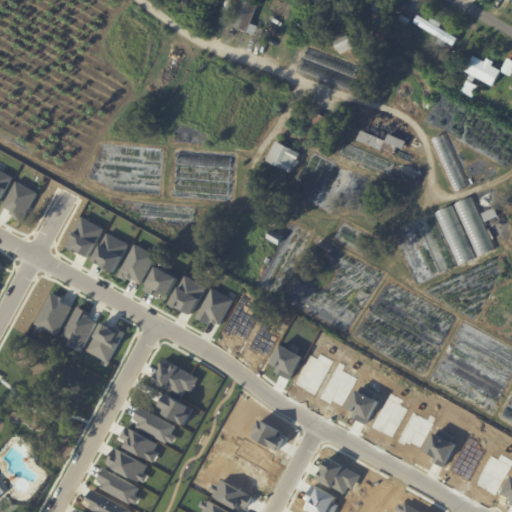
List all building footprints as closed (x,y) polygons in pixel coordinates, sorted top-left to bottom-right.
[(201,6),(190,11),(184,0),(200,0),(203,6),(201,6)] [(255,15),(252,24),(259,26),(256,34),(233,26),(241,0),(244,0),(259,5),(255,15)] [(384,0),(379,11),(365,3),(363,8),(351,1),(351,0),(384,0)] [(337,11),(354,21),(351,27),(333,17),(337,11)] [(404,15),(413,19),(406,31),(401,28),(400,28),(397,26),(403,14),(404,15)] [(431,21),(433,17),(444,23),(441,28),(460,39),(455,46),(449,42),(446,47),(438,42),(441,37),(416,22),(420,15),(431,21)] [(343,54),(342,55),(335,42),(349,35),(356,47),(343,54)] [(488,63),(503,71),(495,86),(478,77),(476,82),(470,79),(473,74),(467,71),(476,56),(488,63)] [(501,71),(511,76),(511,59),(507,58),(501,71)] [(310,127),(318,113),(330,119),(342,111),(346,116),(332,125),(329,121),(323,134),(310,127)] [(385,141),(386,141),(381,151),(358,140),(362,130),(385,141)] [(399,146),(388,141),(391,134),(408,142),(405,149),(399,146)] [(464,190),(457,193),(433,140),(444,135),(467,188),(464,190)] [(302,154),(298,160),(301,161),(299,166),(296,165),(292,173),(268,161),(278,141),(302,154)] [(345,143),(395,164),(390,176),(340,155),(345,143)] [(0,195),(11,176),(0,169),(0,195)] [(17,181),(4,205),(13,210),(11,214),(23,220),(38,193),(17,181)] [(493,248),(477,255),(454,204),(471,197),(493,248)] [(452,205),(475,257),(458,264),(435,213),(452,205)] [(484,214),(497,208),(501,217),(488,223),(484,214)] [(433,214),(456,265),(439,273),(416,221),(433,214)] [(83,217),(67,246),(88,257),(104,228),(83,217)] [(273,230),(285,236),(280,245),(268,239),(273,230)] [(108,232),(93,260),(103,265),(102,265),(114,272),(129,244),(108,232)] [(135,243),(118,275),(126,279),(127,277),(130,279),(131,278),(141,283),(157,255),(135,243)] [(157,266),(144,289),(159,297),(161,292),(168,296),(178,278),(157,266)] [(185,275),(170,303),(181,310),(182,308),(192,314),(206,287),(185,275)] [(212,288),(196,317),(203,322),(204,320),(208,323),(210,319),(220,324),(233,299),(212,288)] [(63,298),(61,301),(71,307),(56,335),(35,323),(52,292),(63,298)] [(242,296),(222,332),(230,336),(232,334),(235,336),(235,335),(245,340),(260,312),(245,304),(248,299),(242,296)] [(77,306),(61,336),(83,348),(96,322),(87,317),(88,315),(84,313),(85,310),(77,306)] [(116,328),(103,321),(87,350),(108,362),(125,332),(117,327),(116,328)] [(263,321),(248,349),(257,354),(259,351),(268,356),(279,337),(267,330),(270,325),(263,321)] [(282,344),(272,362),(279,366),(276,371),(292,379),(304,356),(298,353),(301,348),(294,344),(291,349),(282,344)] [(295,383),(304,388),(305,386),(310,388),(308,391),(316,396),(335,361),(321,353),(318,358),(311,354),(295,383)] [(164,358),(160,366),(161,367),(154,380),(183,396),(187,389),(192,392),(200,378),(164,358)] [(340,361),(321,398),(332,404),(333,401),(344,407),(359,378),(344,370),(347,365),(340,361)] [(359,389),(349,407),(356,411),(353,416),(368,424),(380,401),(375,398),(378,393),(364,386),(361,391),(359,389)] [(391,392),(372,427),(394,438),(410,409),(403,405),(405,400),(391,392)] [(167,394),(161,406),(167,409),(164,413),(185,425),(194,408),(167,394)] [(141,407),(135,418),(140,421),(138,426),(168,443),(169,440),(174,443),(178,436),(173,433),(177,426),(141,407)] [(414,411),(398,441),(406,445),(408,443),(411,445),(412,443),(422,448),(436,423),(435,422),(437,417),(431,414),(428,419),(414,411)] [(261,419),(252,436),(279,450),(286,438),(282,436),(284,432),(261,419)] [(128,426),(121,438),(127,442),(125,446),(155,463),(160,453),(155,450),(159,443),(128,426)] [(436,432),(428,447),(427,450),(436,455),(433,461),(445,467),(458,444),(453,441),(456,436),(441,429),(439,434),(436,432)] [(470,436),(452,468),(460,472),(459,474),(470,480),(486,451),(477,446),(480,441),(470,436)] [(245,439),(244,441),(238,438),(236,443),(241,446),(237,453),(268,470),(273,460),(272,460),(274,455),(245,439)] [(116,447),(110,457),(111,458),(109,463),(111,464),(111,465),(139,481),(141,479),(145,482),(149,475),(144,473),(148,465),(116,447)] [(492,455),(476,482),(486,487),(486,486),(491,489),(489,491),(496,495),(511,466),(511,459),(502,454),(499,459),(492,455)] [(259,473),(256,478),(262,481),(256,491),(219,471),(227,456),(259,473)] [(329,457),(323,469),(324,470),(318,479),(346,494),(350,487),(355,489),(363,475),(329,457)] [(105,468),(98,480),(105,483),(105,484),(104,484),(102,488),(131,504),(132,501),(137,504),(141,498),(136,495),(140,488),(105,468)] [(223,479),(219,486),(214,483),(211,490),(216,492),(214,495),(239,509),(241,505),(248,508),(254,496),(223,479)] [(337,497),(334,502),(340,505),(336,511),(315,511),(308,508),(315,497),(309,494),(315,484),(337,497)] [(93,489),(87,500),(92,503),(89,508),(96,511),(129,511),(131,510),(93,489)] [(232,511),(210,500),(209,502),(204,500),(201,506),(206,509),(204,511),(232,511)] [(423,511),(407,503),(406,506),(400,503),(397,510),(400,511),(423,511)]
